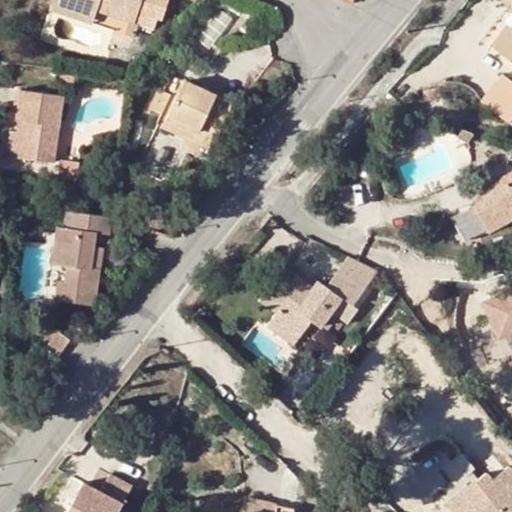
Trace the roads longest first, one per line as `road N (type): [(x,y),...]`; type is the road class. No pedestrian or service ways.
road 1 (residential): [(373,36),(154,302)]
road 2 (residential): [(154,302),(371,511)]
road 3 (residential): [(154,302),(0,495)]
